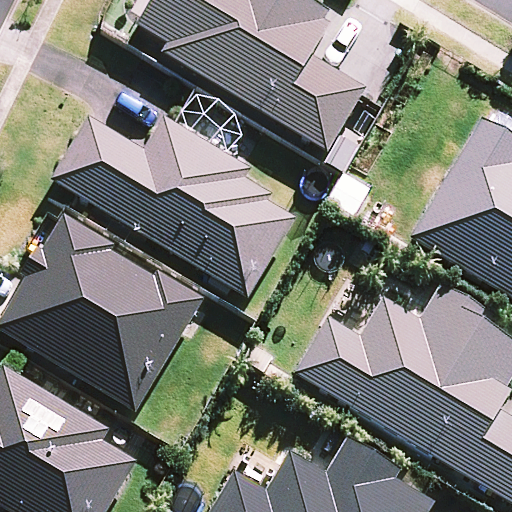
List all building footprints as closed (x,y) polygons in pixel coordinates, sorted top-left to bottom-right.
[(163,48),(157,57),(323,156),(362,92),(307,59),(326,28),(321,24),(326,16),(298,0),(149,0),(132,29),(163,48)] [(511,144),(477,123),(406,242),(511,305),(511,144)] [(71,205),(243,308),(291,228),(262,210),(266,203),(239,187),(244,178),(169,133),(160,128),(141,160),(85,126),(46,190),(71,205)] [(24,285),(0,323),(0,341),(129,420),(198,308),(153,281),(150,286),(106,260),(109,254),(61,225),(39,260),(32,256),(16,281),(24,285)] [(325,322),(291,378),(509,509),(511,510),(511,422),(496,413),(508,393),(503,390),(511,374),(511,346),(484,329),(490,319),(437,287),(416,323),(378,300),(355,340),(325,322)] [(0,511),(106,511),(132,470),(97,449),(104,438),(0,375),(0,511)] [(230,475),(207,511),(425,511),(429,507),(390,483),(397,473),(344,442),(322,478),(285,455),(261,494),(230,475)]
